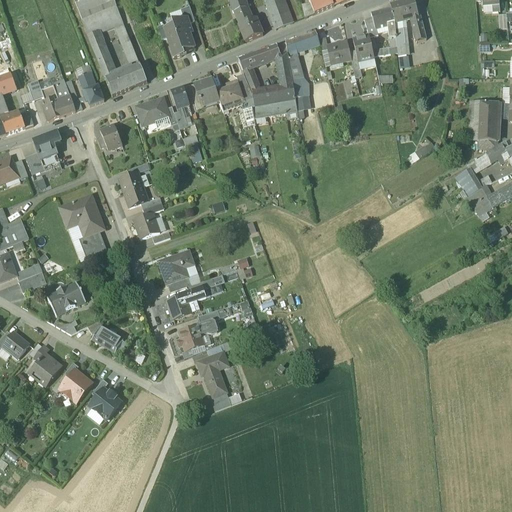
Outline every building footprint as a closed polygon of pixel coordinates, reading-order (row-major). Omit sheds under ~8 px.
[(113,0),(73,0),(82,23),(117,9),(113,0)] [(229,0),(234,14),(246,10),(243,0),(229,0)] [(274,2),(273,0),(264,0),(271,20),(279,15),(274,2)] [(283,0),(278,0),(274,2),(279,15),(284,28),(293,24),(283,0)] [(308,0),(310,4),(315,15),(334,7),(330,0),(308,0)] [(498,0),(482,0),(483,2),(483,8),(492,7),(499,7),(498,0)] [(414,1),(391,7),(392,11),(395,25),(403,23),(411,21),(419,19),(419,18),(414,1)] [(310,4),(302,6),(305,19),(315,15),(310,4)] [(190,8),(181,12),(184,22),(188,20),(189,26),(195,24),(190,8)] [(132,48),(117,9),(82,23),(106,82),(115,78),(102,45),(105,44),(101,34),(114,29),(123,51),(132,48)] [(246,10),(234,14),(240,27),(251,22),(246,10)] [(392,11),(371,16),(372,19),(375,30),(388,27),(395,25),(392,11)] [(279,15),(271,20),(276,31),(284,28),(279,15)] [(506,17),(499,18),(500,31),(507,31),(506,17)] [(419,19),(411,21),(417,43),(426,41),(420,18),(419,18),(419,19)] [(372,19),(364,21),(367,32),(369,38),(370,40),(378,38),(375,30),(372,19)] [(184,22),(180,23),(180,22),(173,24),(174,27),(165,30),(164,31),(168,40),(175,61),(182,58),(181,55),(195,51),(190,37),(193,36),(189,26),(188,20),(184,22)] [(240,27),(239,27),(245,44),(263,37),(256,20),(251,22),(240,27)] [(403,23),(395,25),(395,31),(397,48),(405,47),(403,23)] [(164,27),(158,29),(162,42),(168,40),(164,31),(165,30),(164,27)] [(391,49),(380,51),(380,54),(378,55),(379,57),(398,55),(397,48),(395,31),(388,31),(391,49)] [(316,34),(307,37),(310,48),(319,45),(316,34)] [(307,37),(299,40),(303,51),(310,48),(307,37)] [(369,38),(353,42),(356,57),(358,64),(359,64),(374,60),(370,40),(369,38)] [(299,40),(286,44),(288,56),(296,53),(303,51),(299,40)] [(328,48),(327,48),(328,51),(331,64),(341,62),(342,64),(351,62),(350,58),(347,43),(328,48)] [(286,44),(277,48),(280,57),(288,56),(286,44)] [(480,44),(480,53),(489,53),(489,44),(480,44)] [(405,47),(397,48),(398,55),(398,58),(406,57),(405,47)] [(132,48),(123,51),(130,67),(131,67),(139,63),(132,48)] [(277,48),(262,53),(266,64),(276,61),(280,57),(277,48)] [(262,53),(255,55),(260,66),(266,64),(262,53)] [(296,53),(288,56),(290,68),(299,66),(296,53)] [(255,55),(238,62),(247,81),(254,79),(251,71),(251,70),(260,66),(255,55)] [(288,56),(280,57),(276,61),(280,82),(280,83),(283,82),(284,88),(293,86),(292,83),(290,68),(288,56)] [(358,64),(356,57),(350,58),(351,62),(354,73),(361,72),(359,64),(358,64)] [(299,66),(290,68),(292,83),(303,80),(299,66)] [(147,84),(140,67),(132,70),(139,88),(147,84)] [(139,88),(132,70),(124,74),(131,91),(139,88)] [(115,78),(106,82),(112,99),(131,91),(124,74),(115,78)] [(91,76),(79,80),(84,93),(99,88),(96,81),(93,82),(91,76)] [(11,77),(0,80),(0,96),(2,96),(16,91),(11,77)] [(252,96),(244,77),(237,79),(238,83),(245,103),(248,102),(253,101),(252,96)] [(254,79),(247,81),(252,94),(260,92),(254,79)] [(292,83),(293,86),(296,102),(298,113),(311,111),(309,87),(303,80),(292,83)] [(212,81),(204,84),(205,85),(194,89),(195,91),(199,103),(195,105),(197,112),(220,105),(216,93),(212,81)] [(71,83),(65,85),(67,91),(68,92),(71,101),(77,99),(71,83)] [(238,83),(231,86),(232,88),(216,93),(220,105),(222,111),(245,103),(238,83)] [(65,84),(41,93),(44,100),(67,91),(65,85),(65,84)] [(260,92),(252,94),(254,108),(255,109),(296,102),(293,86),(284,88),(283,89),(260,92)] [(99,88),(84,93),(86,98),(84,99),(85,102),(87,101),(90,109),(104,103),(99,88)] [(184,90),(171,95),(177,112),(189,108),(189,107),(185,95),(184,90)] [(195,91),(185,95),(189,107),(195,105),(199,103),(195,91)] [(29,92),(20,95),(24,107),(33,103),(29,92)] [(68,92),(63,94),(68,106),(72,104),(71,101),(68,92)] [(2,96),(0,96),(0,119),(1,122),(9,120),(2,100),(3,99),(2,96)] [(79,101),(72,104),(76,114),(83,111),(79,101)] [(163,101),(137,110),(143,128),(168,120),(169,119),(166,111),(163,101)] [(296,102),(255,109),(254,108),(252,109),(254,121),(289,115),(298,113),(296,102)] [(72,104),(68,106),(57,110),(55,105),(43,109),(49,123),(76,114),(72,104)] [(480,105),(471,104),(469,142),(478,143),(480,105)] [(498,106),(480,105),(478,143),(497,144),(498,106)] [(172,109),(166,111),(169,119),(168,120),(171,129),(173,128),(178,126),(174,116),(172,109)] [(9,120),(1,122),(2,125),(6,137),(34,128),(28,113),(9,120)] [(182,113),(174,116),(178,126),(180,132),(188,129),(182,113)] [(298,113),(289,115),(290,123),(299,121),(298,113)] [(114,127),(100,133),(102,138),(107,149),(108,152),(113,150),(116,151),(123,148),(114,127)] [(57,135),(34,143),(38,156),(41,164),(42,164),(44,171),(60,165),(54,148),(61,146),(57,135)] [(196,137),(183,142),(185,149),(198,144),(196,137)] [(107,149),(102,138),(97,140),(101,151),(107,149)] [(497,144),(478,143),(478,151),(488,151),(489,154),(496,150),(497,144)] [(430,145),(425,149),(429,155),(434,151),(430,145)] [(511,148),(509,150),(509,151),(506,145),(502,147),(507,155),(506,155),(510,161),(511,160),(511,148)] [(489,154),(486,157),(490,164),(502,157),(505,164),(509,162),(511,167),(511,164),(510,161),(506,155),(507,155),(502,147),(489,154)] [(250,148),(251,158),(259,157),(258,148),(250,148)] [(38,156),(26,160),(32,176),(44,171),(42,164),(41,164),(38,156)] [(12,160),(0,164),(0,186),(18,179),(19,179),(14,166),(12,160)] [(29,179),(22,163),(14,166),(19,179),(18,179),(20,183),(29,179)] [(148,166),(129,172),(131,178),(138,175),(150,171),(148,166)] [(477,183),(469,171),(456,179),(468,199),(482,191),(482,190),(481,190),(477,183)] [(131,178),(119,182),(124,196),(143,190),(138,175),(131,178)] [(488,178),(477,183),(481,190),(486,187),(491,185),(488,178)] [(39,190),(45,189),(43,180),(37,181),(39,190)] [(493,200),(486,187),(481,190),(482,190),(482,191),(468,199),(479,218),(497,207),(493,200)] [(511,187),(493,200),(497,207),(511,198),(511,187)] [(143,190),(124,196),(129,211),(141,207),(148,204),(143,190)] [(92,199),(60,211),(67,228),(79,224),(85,240),(99,235),(105,232),(92,199)] [(148,204),(141,207),(143,213),(162,206),(160,200),(148,204)] [(162,206),(143,213),(145,219),(153,216),(164,212),(162,206)] [(145,219),(134,223),(140,242),(160,235),(153,216),(145,219)] [(6,219),(0,221),(0,233),(22,225),(21,222),(9,227),(6,219)] [(22,225),(0,233),(0,253),(29,242),(22,225)] [(489,236),(500,230),(499,227),(488,233),(489,236)] [(489,246),(508,236),(504,229),(485,239),(489,246)] [(154,245),(170,239),(168,234),(152,239),(154,245)] [(85,240),(80,242),(88,264),(107,255),(99,235),(85,240)] [(189,254),(159,265),(167,288),(168,287),(187,281),(186,280),(183,270),(193,266),(189,254)] [(8,256),(0,259),(0,284),(9,281),(8,281),(17,277),(16,276),(8,256)] [(236,262),(238,271),(248,268),(246,260),(236,262)] [(33,269),(16,276),(17,277),(19,284),(37,277),(33,269)] [(250,269),(238,273),(241,281),(253,277),(250,269)] [(37,277),(19,284),(22,292),(40,285),(37,277)] [(187,281),(168,287),(171,295),(186,290),(192,288),(189,279),(186,280),(187,281)] [(192,288),(186,290),(189,298),(208,291),(205,283),(192,288)] [(76,286),(47,300),(56,318),(86,304),(76,286)] [(185,297),(166,304),(172,323),(192,316),(185,297)] [(217,313),(198,320),(201,327),(213,323),(220,321),(217,313)] [(201,327),(178,335),(185,355),(205,348),(201,338),(218,332),(215,324),(213,323),(201,327)] [(98,324),(87,329),(94,339),(100,329),(101,329),(102,327),(98,324)] [(101,329),(100,329),(94,339),(92,342),(102,348),(115,356),(123,343),(101,329)] [(7,334),(0,342),(0,347),(2,349),(3,349),(12,337),(7,334)] [(29,347),(14,335),(12,337),(3,349),(12,356),(11,357),(18,362),(29,347)] [(43,349),(34,361),(39,364),(43,359),(44,360),(46,357),(49,353),(43,349)] [(139,356),(131,352),(129,358),(136,361),(139,356)] [(223,355),(197,365),(200,373),(202,372),(213,400),(213,401),(227,396),(224,388),(222,389),(215,371),(228,366),(223,355)] [(39,364),(29,376),(30,377),(32,374),(37,378),(35,381),(46,390),(62,370),(46,357),(44,360),(43,359),(39,364)] [(73,366),(65,376),(69,380),(75,373),(76,373),(79,370),(73,366)] [(69,380),(59,393),(76,407),(93,387),(76,373),(75,373),(69,380)] [(103,390),(87,410),(107,425),(122,405),(103,390)] [(227,396),(213,401),(213,400),(210,401),(215,414),(232,408),(227,396)]
